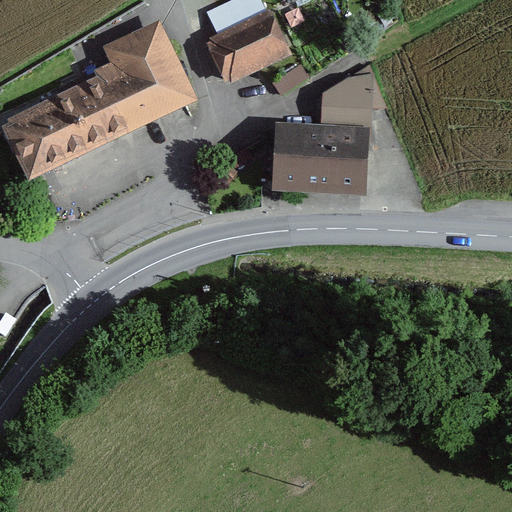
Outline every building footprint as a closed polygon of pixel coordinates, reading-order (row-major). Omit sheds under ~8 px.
[(219,37),(221,41),(211,46),(226,77),(237,72),(239,76),(288,53),(269,13),(219,37)] [(13,127),(10,128),(32,174),(190,99),(163,41),(161,42),(156,32),(158,32),(157,28),(112,49),(118,62),(85,77),(87,82),(9,119),(13,127)] [(275,82),(282,93),(308,76),(300,65),(275,82)] [(325,95),(323,136),(363,137),(370,137),(371,106),(388,107),(375,75),(348,78),(325,95)] [(361,183),(363,137),(323,136),(282,134),(280,179),(361,183)]
